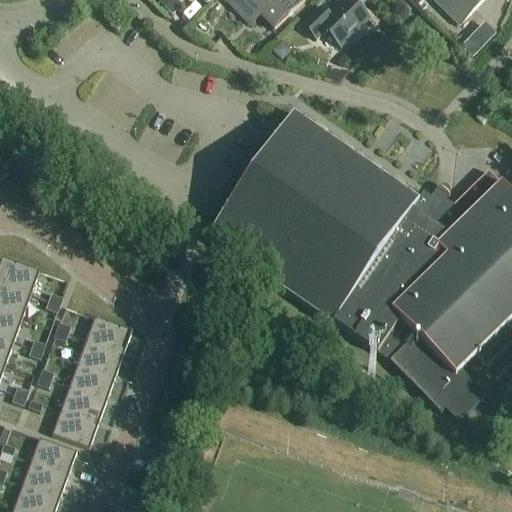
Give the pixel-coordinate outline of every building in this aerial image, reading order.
[(171,18),(182,8),(174,0),(165,0),(159,6),(171,18)] [(223,0),(223,1),(249,29),(259,19),(273,33),(303,4),(299,0),(223,0)] [(432,0),(431,2),(458,29),(486,0),(432,0)] [(368,24),(346,1),(328,19),(319,10),(299,29),(315,44),(323,36),(339,52),(368,24)] [(282,44),(272,53),(281,63),(287,58),(287,49),(282,44)] [(479,115),(475,119),(482,126),(486,122),(479,115)] [(511,195),(507,197),(487,175),(454,209),(433,196),(430,201),(423,196),(418,203),(292,118),(206,242),(389,367),(442,418),(446,413),(460,427),(487,400),(460,373),(477,360),(488,371),(511,347),(511,195)] [(2,261),(0,265),(0,288),(31,299),(39,275),(2,261)] [(0,288),(0,314),(22,322),(31,299),(0,288)] [(51,298),(48,306),(59,310),(62,302),(51,298)] [(48,306),(46,313),(57,317),(59,310),(48,306)] [(0,314),(0,340),(14,346),(22,322),(0,314)] [(94,321),(85,345),(123,359),(132,335),(94,321)] [(59,327),(56,335),(67,339),(70,331),(59,327)] [(56,335),(54,342),(65,346),(67,339),(56,335)] [(0,340),(0,367),(5,369),(14,346),(0,340)] [(34,345),(32,352),(43,356),(45,348),(34,345)] [(85,345),(77,369),(115,382),(123,359),(85,345)] [(32,352),(29,360),(40,364),(43,356),(32,352)] [(77,369),(68,392),(106,406),(115,382),(77,369)] [(42,374),(40,382),(50,386),(53,378),(42,374)] [(40,382),(37,389),(48,393),(50,386),(40,382)] [(17,391),(15,399),(26,403),(28,395),(17,391)] [(68,392),(60,415),(98,429),(106,406),(68,392)] [(15,399),(12,406),(23,410),(26,403),(15,399)] [(31,405),(28,412),(39,416),(42,409),(31,405)] [(60,415),(51,440),(89,453),(98,429),(60,415)] [(39,443),(30,467),(68,481),(76,456),(39,443)] [(4,449),(1,457),(12,460),(15,453),(4,449)] [(30,467),(22,490),(59,504),(68,481),(30,467)] [(22,490),(13,511),(56,511),(59,504),(22,490)]
